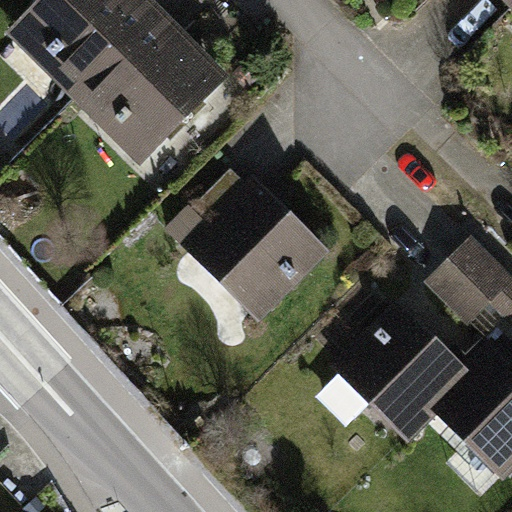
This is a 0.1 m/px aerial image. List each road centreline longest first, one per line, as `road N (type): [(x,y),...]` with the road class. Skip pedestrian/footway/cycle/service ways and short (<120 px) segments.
road 1 (residential): [(153,511),(0,336)]
road 2 (residential): [(289,0),(335,45),(342,125)]
